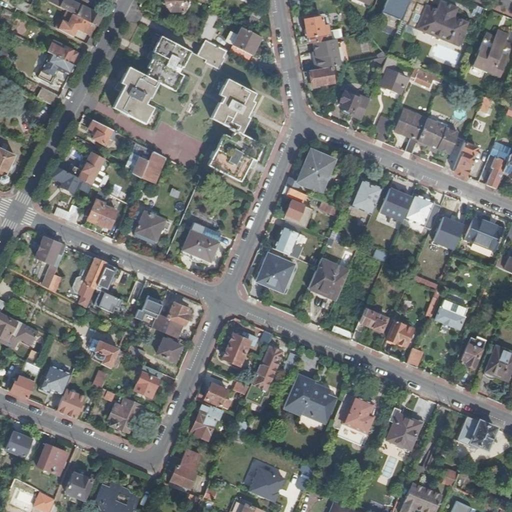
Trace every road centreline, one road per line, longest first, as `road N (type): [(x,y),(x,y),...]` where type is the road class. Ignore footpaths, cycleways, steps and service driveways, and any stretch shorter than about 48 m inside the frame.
road 1 (residential): [(0,401),(152,466),(224,299)]
road 2 (residential): [(224,299),(511,423)]
road 3 (tertiary): [(126,0),(16,211)]
road 4 (residential): [(299,122),(511,210)]
road 5 (residential): [(16,211),(224,299)]
road 6 (residential): [(224,299),(299,122)]
road 7 (residential): [(279,0),(299,122)]
